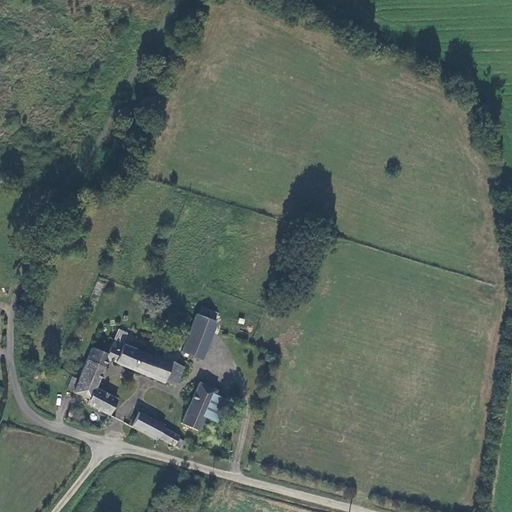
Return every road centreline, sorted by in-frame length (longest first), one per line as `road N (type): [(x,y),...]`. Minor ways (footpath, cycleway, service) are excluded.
road 1 (unclassified): [(103,445),(48,427),(26,410),(14,382),(10,307),(29,216),(98,142),(144,50),(181,0)]
road 2 (unclassified): [(351,511),(103,445)]
road 3 (unknown): [(253,485),(248,340)]
